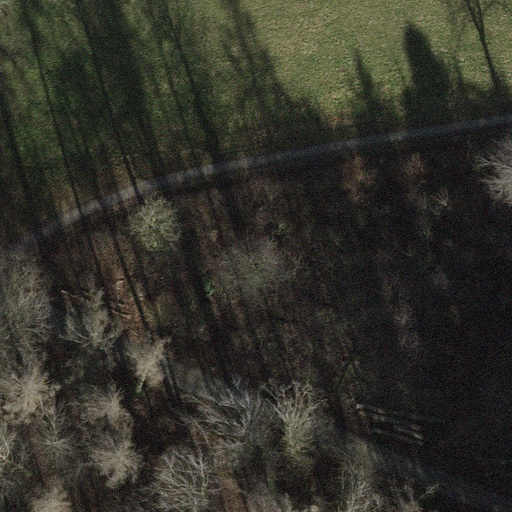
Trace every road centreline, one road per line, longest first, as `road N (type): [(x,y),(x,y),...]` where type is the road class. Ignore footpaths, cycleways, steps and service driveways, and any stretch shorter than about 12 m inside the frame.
road 1 (track): [(511,502),(0,286)]
road 2 (track): [(0,256),(167,182),(511,122)]
